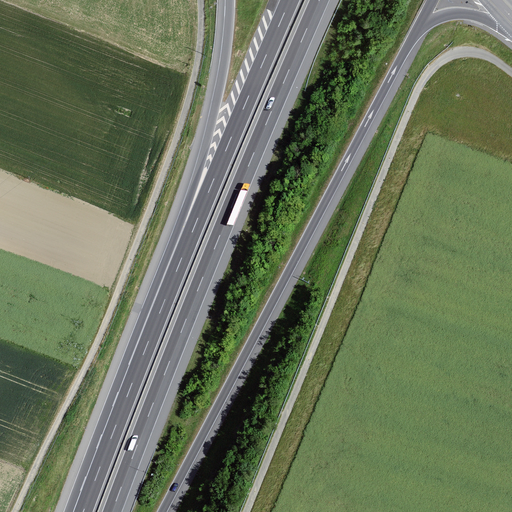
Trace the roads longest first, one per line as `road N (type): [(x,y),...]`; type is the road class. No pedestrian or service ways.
road 1 (motorway): [(112,511),(319,0)]
road 2 (track): [(15,511),(97,341),(179,131),(197,67),(200,0)]
road 3 (motorway): [(162,511),(417,28)]
road 4 (motorway): [(290,0),(137,368)]
road 5 (motorway): [(230,0),(207,140),(137,368)]
road 6 (motorway): [(137,368),(83,511)]
